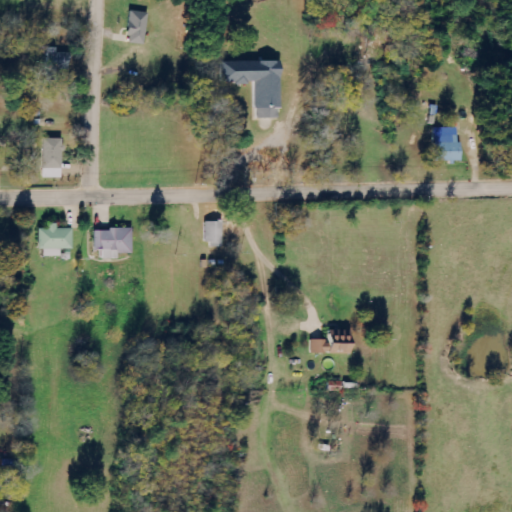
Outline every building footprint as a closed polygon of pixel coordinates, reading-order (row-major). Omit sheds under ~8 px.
[(146,12),(127,11),(125,43),(144,44),(146,12)] [(278,61),(218,62),(218,84),(252,83),(253,118),(279,117),(278,61)] [(432,161),(457,161),(458,136),(433,136),(432,161)] [(40,139),(41,177),(60,177),(59,139),(40,139)] [(222,222),(204,221),(203,242),(221,242),(222,222)] [(38,229),(39,256),(59,256),(59,249),(71,249),(71,228),(55,229),(55,223),(45,224),(45,229),(38,229)] [(93,251),(99,251),(99,257),(131,256),(130,229),(92,230),(93,251)] [(309,338),(309,354),(348,353),(348,337),(309,338)]
